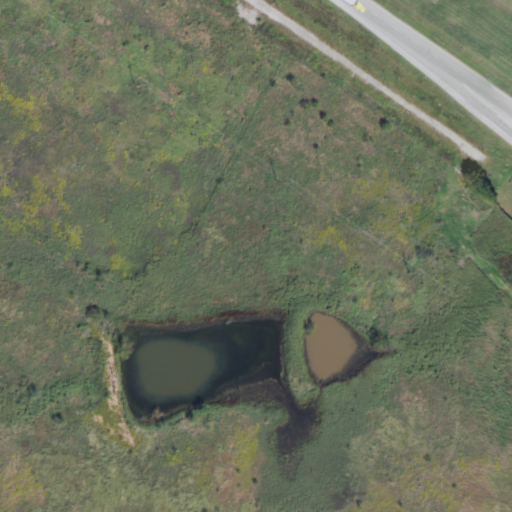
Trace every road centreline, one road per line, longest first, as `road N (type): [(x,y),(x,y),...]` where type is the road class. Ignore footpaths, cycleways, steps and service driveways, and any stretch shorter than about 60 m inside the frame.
road 1 (residential): [(252,0),(473,152)]
road 2 (trunk): [(350,0),(511,108)]
road 3 (trunk): [(398,32),(511,135)]
